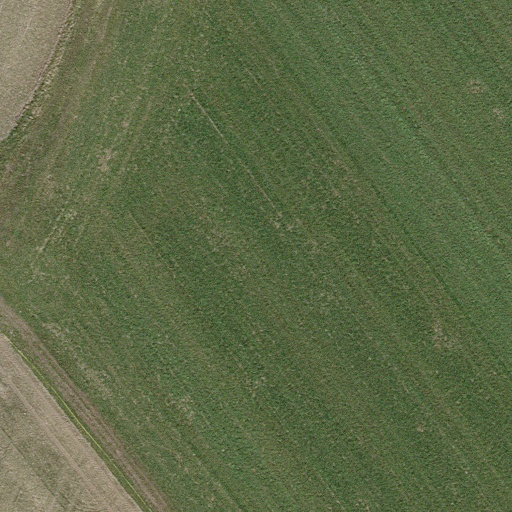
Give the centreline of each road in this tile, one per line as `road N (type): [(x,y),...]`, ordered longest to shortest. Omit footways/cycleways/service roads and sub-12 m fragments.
road 1 (track): [(0,312),(64,382),(157,511)]
road 2 (track): [(101,0),(91,38),(0,226)]
